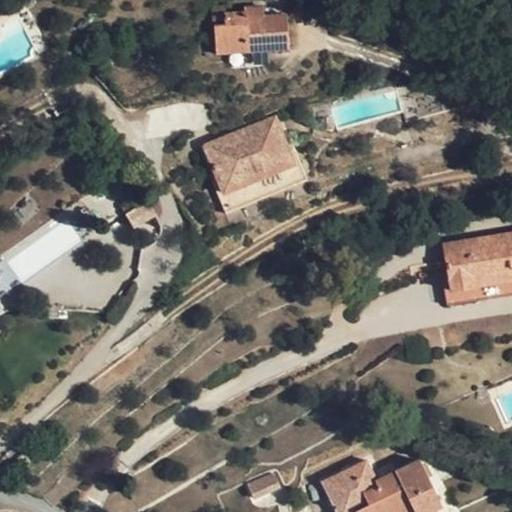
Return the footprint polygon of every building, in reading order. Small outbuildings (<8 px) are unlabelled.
[(225,6),(213,6),(217,54),(290,50),(287,15),(257,17),(248,17),(247,12),(226,13),(225,6)] [(247,8),(247,12),(248,17),(257,17),(256,8),(247,8)] [(277,113),(199,145),(220,195),(297,163),(277,113)] [(147,201),(125,213),(133,227),(155,216),(147,201)] [(455,304),(479,300),(477,286),(511,280),(511,232),(445,243),(455,304)] [(479,300),(511,294),(511,280),(477,286),(479,300)] [(367,462),(325,482),(339,511),(434,511),(443,508),(421,462),(377,482),(367,462)] [(274,474),(249,485),(255,498),(280,487),(274,474)]
